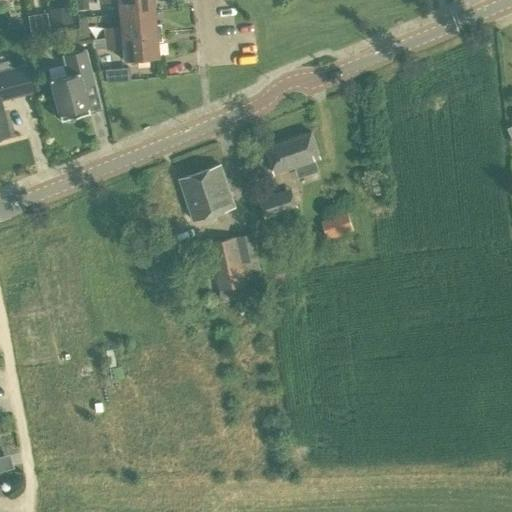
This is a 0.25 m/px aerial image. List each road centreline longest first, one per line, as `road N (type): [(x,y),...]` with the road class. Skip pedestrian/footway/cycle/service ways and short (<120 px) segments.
road 1 (tertiary): [(0,209),(254,109),(293,82),(386,54),(511,0)]
road 2 (track): [(29,511),(0,310)]
